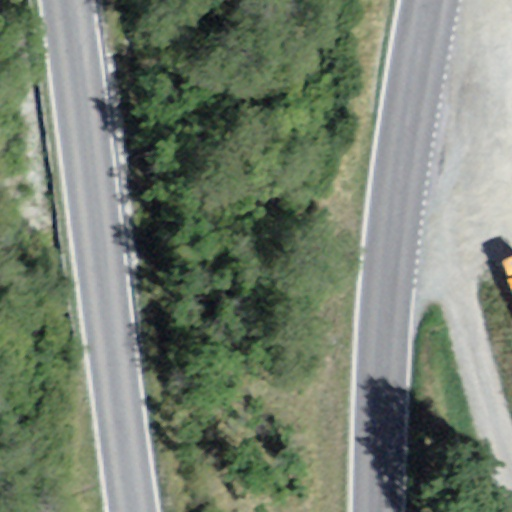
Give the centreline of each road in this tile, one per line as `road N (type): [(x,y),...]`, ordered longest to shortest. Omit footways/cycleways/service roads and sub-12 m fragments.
road 1 (tertiary): [(133,511),(67,0)]
road 2 (tertiary): [(429,0),(390,250),(378,511)]
